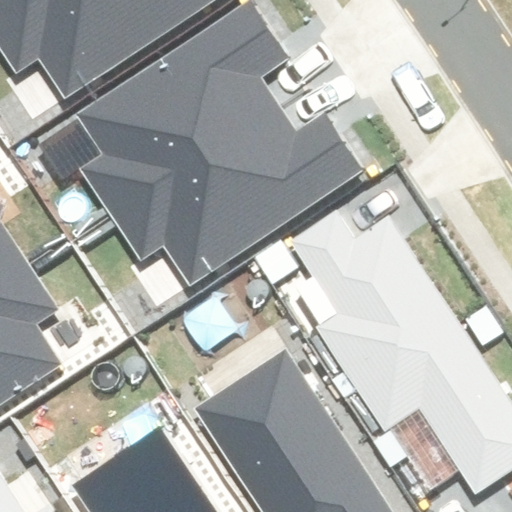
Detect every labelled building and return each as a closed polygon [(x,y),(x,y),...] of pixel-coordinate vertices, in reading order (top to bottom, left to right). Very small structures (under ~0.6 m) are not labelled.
[(40,0),(0,26),(0,51),(16,76),(43,58),(70,100),(226,0),(40,0)] [(0,0),(0,26),(40,0),(0,0)] [(289,67),(254,13),(84,122),(111,163),(89,177),(116,219),(284,112),(265,82),(289,67)] [(284,112),(116,219),(144,262),(171,244),(198,286),(366,178),(331,124),(304,141),(284,112)] [(345,217),(297,248),(321,284),(303,295),(390,430),(424,408),(482,498),(511,478),(511,403),(395,222),(362,243),(345,217)] [(0,298),(32,277),(3,232),(0,234),(0,298)] [(0,408),(83,353),(32,277),(0,298),(0,408)] [(394,511),(295,358),(210,413),(274,511),(394,511)] [(212,511),(164,437),(84,488),(99,511),(212,511)] [(0,511),(50,511),(32,484),(22,491),(0,457),(0,511)]
